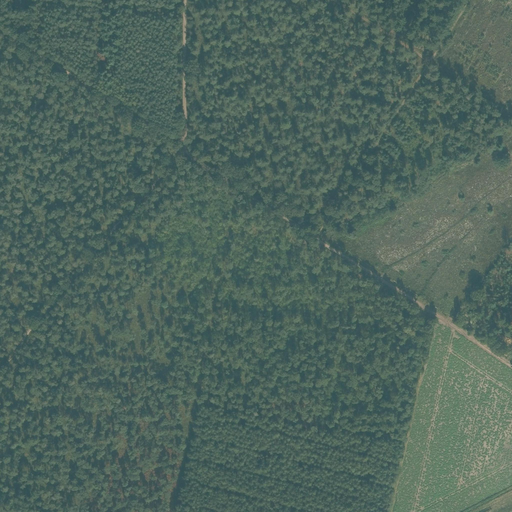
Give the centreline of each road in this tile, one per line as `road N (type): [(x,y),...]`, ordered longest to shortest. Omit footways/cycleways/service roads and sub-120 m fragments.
road 1 (track): [(317,239),(430,61),(332,0)]
road 2 (track): [(182,149),(0,366)]
road 3 (track): [(511,362),(317,239)]
road 4 (track): [(0,31),(182,149)]
road 5 (track): [(182,149),(317,239)]
road 6 (track): [(184,0),(182,149)]
